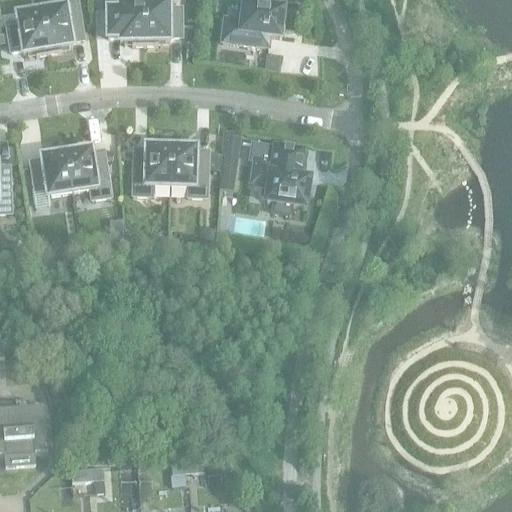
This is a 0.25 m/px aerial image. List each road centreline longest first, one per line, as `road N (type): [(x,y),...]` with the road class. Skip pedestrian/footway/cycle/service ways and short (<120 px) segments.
road 1 (unknown): [(402,0),(397,28),(414,90),(406,196),(353,305),(333,408),(331,511)]
road 2 (residential): [(291,511),(305,341),(354,172),(356,124)]
road 3 (residential): [(356,124),(181,92),(0,109)]
road 4 (residential): [(356,124),(354,79),(329,0)]
